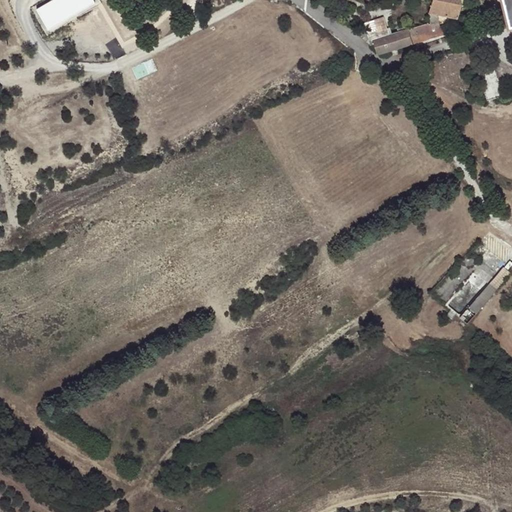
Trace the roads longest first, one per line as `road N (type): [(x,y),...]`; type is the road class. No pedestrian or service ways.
road 1 (unknown): [(0,92),(56,95),(91,85),(253,0)]
road 2 (unknown): [(380,61),(420,99),(511,225)]
road 3 (unknown): [(511,39),(380,61)]
